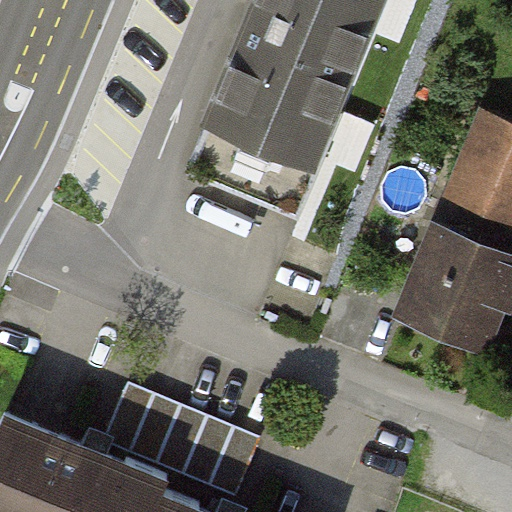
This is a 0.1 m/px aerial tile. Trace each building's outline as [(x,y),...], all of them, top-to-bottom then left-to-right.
[(308,214),(397,0),(267,0),(197,168),(308,214)] [(511,120),(489,111),(460,184),(511,204),(511,120)] [(511,259),(435,231),(406,307),(483,336),(497,299),(509,303),(511,295),(511,259)] [(260,441),(127,386),(105,439),(238,494),(260,441)] [(10,406),(0,430),(0,511),(153,511),(164,485),(170,471),(10,406)] [(229,511),(164,485),(153,511),(229,511)]
